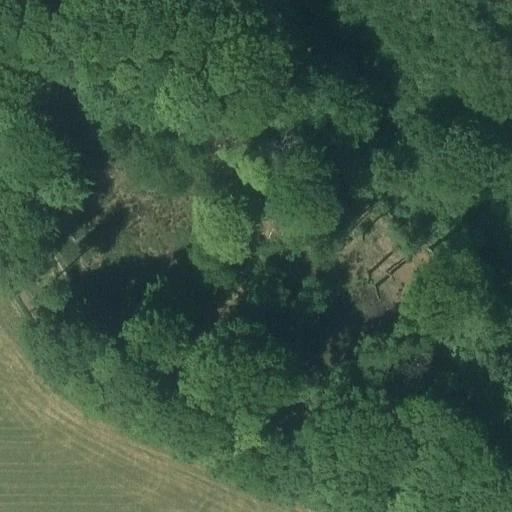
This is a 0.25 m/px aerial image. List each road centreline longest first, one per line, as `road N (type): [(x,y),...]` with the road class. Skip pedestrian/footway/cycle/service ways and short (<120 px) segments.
road 1 (track): [(83,0),(252,88),(325,158),(511,459)]
road 2 (track): [(0,166),(80,303),(141,355),(238,403),(511,501)]
road 3 (track): [(376,511),(100,391),(65,366),(0,265)]
